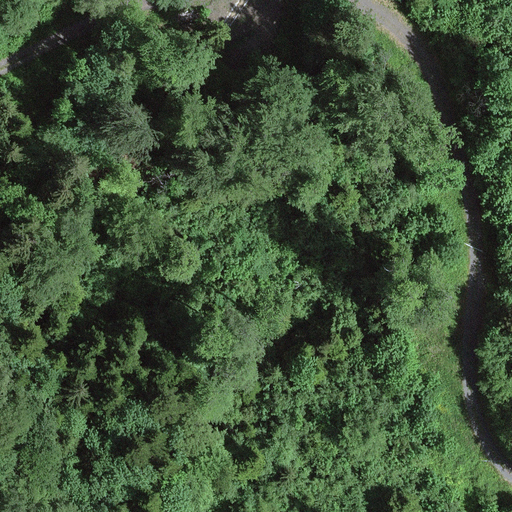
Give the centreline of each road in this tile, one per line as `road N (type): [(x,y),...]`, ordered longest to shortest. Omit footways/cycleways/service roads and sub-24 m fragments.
road 1 (track): [(342,0),(404,36),(429,73),(472,252),(465,402),(489,464),(511,481)]
road 2 (track): [(0,65),(136,0)]
